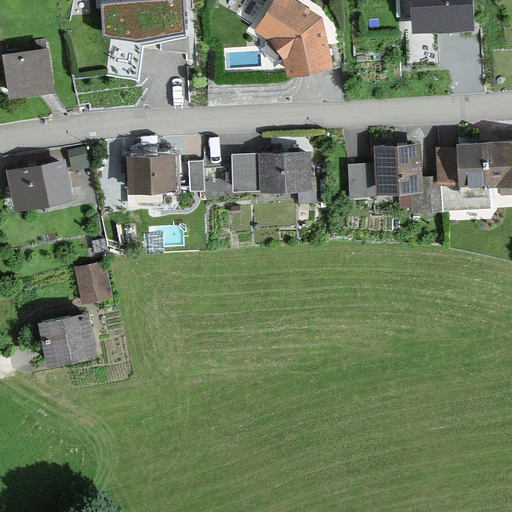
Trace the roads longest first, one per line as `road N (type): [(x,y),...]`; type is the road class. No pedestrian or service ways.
road 1 (residential): [(0,143),(511,105)]
road 2 (track): [(125,511),(102,457),(0,370)]
